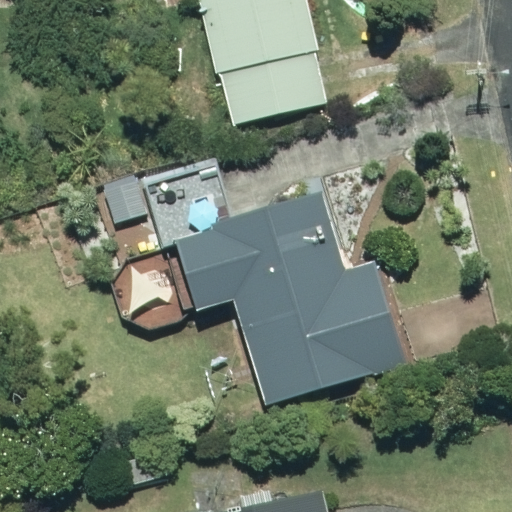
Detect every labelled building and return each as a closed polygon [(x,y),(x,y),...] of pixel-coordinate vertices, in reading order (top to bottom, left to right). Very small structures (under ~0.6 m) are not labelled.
[(219,77),(232,131),(326,109),(314,57),(319,57),(306,0),(196,0),(215,78),(219,77)] [(103,191),(115,228),(148,217),(135,180),(103,191)] [(231,306),(264,415),(409,371),(376,264),(346,273),(323,197),(207,232),(208,234),(171,246),(193,318),(231,306)] [(411,322),(421,355),(477,338),(468,305),(411,322)] [(326,511),(321,490),(232,511),(326,511)]
